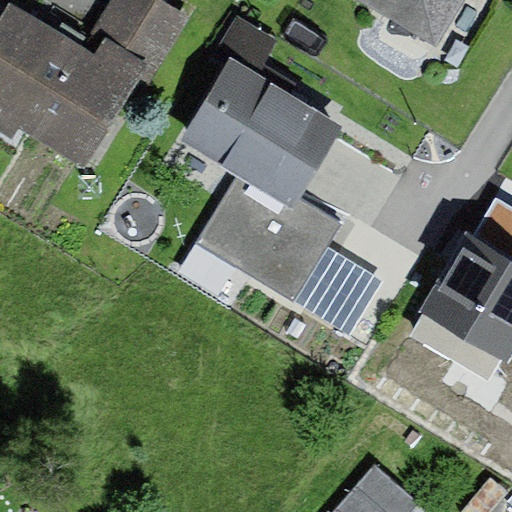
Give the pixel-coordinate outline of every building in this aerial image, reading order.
[(116,0),(86,50),(11,5),(0,23),(0,130),(10,136),(22,125),(86,163),(138,76),(146,81),(184,16),(157,0),(116,0)] [(215,0),(205,19),(220,28),(235,0),(215,0)] [(462,0),(362,0),(435,45),(462,0)] [(278,42),(238,18),(222,45),(262,69),(278,42)] [(239,168),(299,204),(345,128),(231,61),(186,136),(239,168)] [(299,204),(239,168),(196,243),(295,299),(337,224),(299,204)] [(511,258),(464,232),(421,309),(511,359),(511,258)] [(455,511),(391,454),(339,511),(455,511)]
